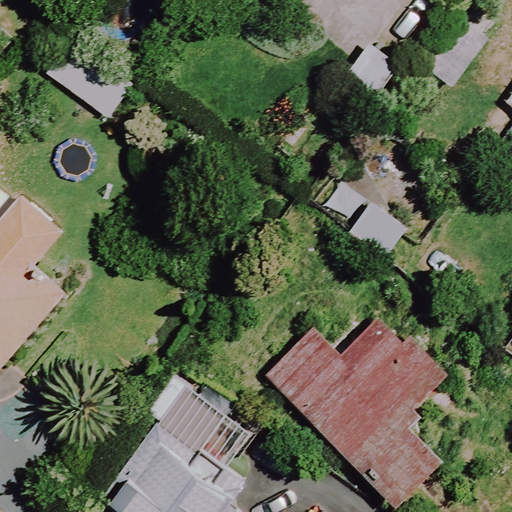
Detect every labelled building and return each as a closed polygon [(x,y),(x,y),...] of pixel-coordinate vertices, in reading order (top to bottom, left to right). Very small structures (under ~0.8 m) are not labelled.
[(491,36),(451,5),(409,59),(449,90),(491,36)] [(131,87),(69,42),(45,74),(108,120),(131,87)] [(399,65),(368,43),(339,84),(371,106),(399,65)] [(511,88),(503,100),(511,107),(511,88)] [(61,232),(3,182),(0,185),(0,368),(65,293),(33,265),(61,232)] [(449,380),(376,304),(333,346),(314,327),(266,374),(393,504),(440,458),(405,422),(449,380)] [(277,435),(191,376),(101,507),(108,511),(239,511),(229,505),(277,435)]
